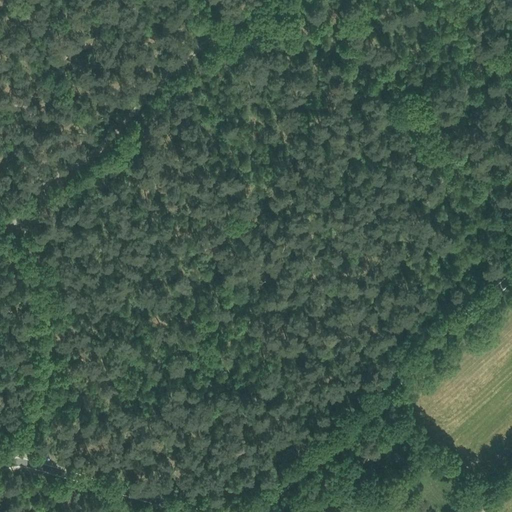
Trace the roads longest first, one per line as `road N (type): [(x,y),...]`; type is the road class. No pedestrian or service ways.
road 1 (unknown): [(466,0),(479,34),(477,55),(413,114),(367,233),(349,254),(273,287),(217,342),(198,349),(127,344)]
road 2 (track): [(0,234),(245,10),(334,50),(413,114)]
road 3 (unclassified): [(252,511),(511,279)]
road 4 (unclassified): [(0,466),(17,454),(42,456),(199,511)]
road 5 (track): [(422,104),(511,209)]
road 6 (unknown): [(0,348),(49,323),(127,344)]
road 7 (unknown): [(42,197),(36,125),(0,77)]
